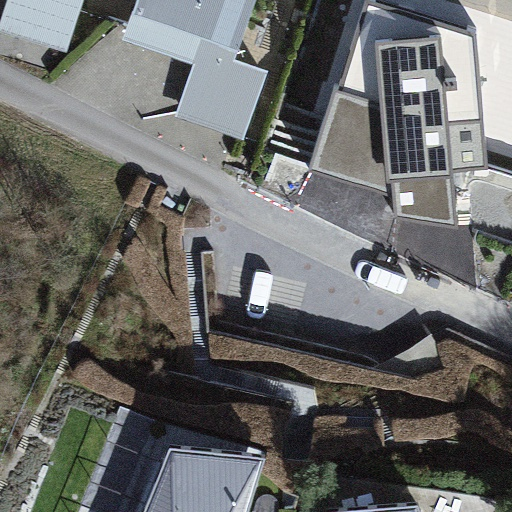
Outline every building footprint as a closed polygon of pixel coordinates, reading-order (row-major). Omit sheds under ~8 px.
[(5,0),(0,19),(0,31),(67,52),(83,0),(5,0)] [(256,0),(135,0),(123,37),(194,61),(176,116),(245,140),(269,68),(237,57),(256,0)] [(483,113),(365,76),(332,178),(451,216),(483,113)] [(170,445),(143,511),(247,511),(267,456),(170,445)] [(511,511),(511,478),(431,497),(434,511),(511,511)] [(419,511),(417,501),(326,509),(326,511),(419,511)]
